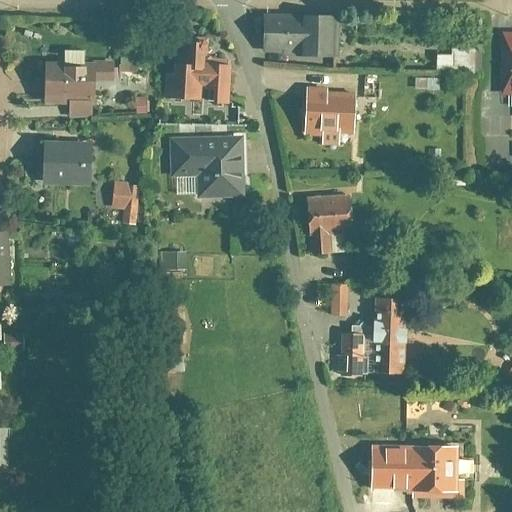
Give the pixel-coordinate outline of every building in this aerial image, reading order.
[(264,58),(333,63),(335,22),(302,20),(302,28),(265,26),(264,58)] [(511,34),(502,34),(501,98),(511,97),(511,34)] [(204,47),(169,44),(164,103),(198,106),(200,90),(211,91),(209,106),(225,107),(228,69),(202,68),(204,47)] [(46,64),(45,107),(95,108),(97,65),(46,64)] [(310,93),(306,137),(353,140),(358,95),(310,93)] [(203,201),(246,200),(243,141),(169,142),(171,178),(201,177),(203,201)] [(45,144),(45,189),(92,188),(91,144),(45,144)] [(307,201),(310,257),(329,256),(329,237),(353,236),(351,200),(307,201)] [(0,234),(0,288),(13,288),(11,234),(0,234)] [(375,377),(405,379),(408,305),(377,303),(376,339),(375,377)] [(375,377),(376,339),(342,338),(340,376),(375,377)] [(372,497),(459,497),(458,449),(372,450),(372,497)]
